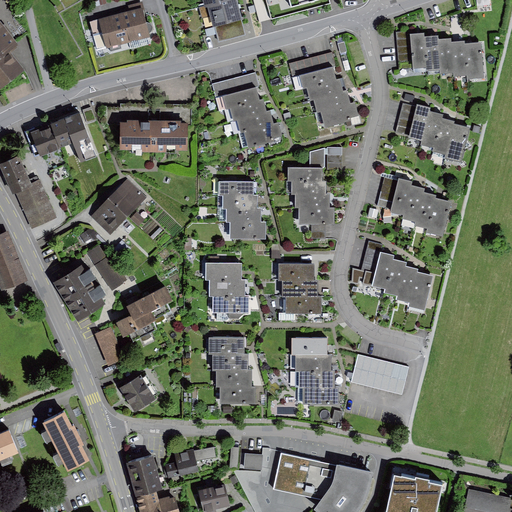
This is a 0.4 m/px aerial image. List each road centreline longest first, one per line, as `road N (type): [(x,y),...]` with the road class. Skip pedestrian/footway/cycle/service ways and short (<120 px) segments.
road 1 (residential): [(361,15),(379,80),(378,112),(337,275),(359,325),(428,350)]
road 2 (residential): [(387,451),(271,430),(103,430)]
road 3 (residential): [(0,197),(103,430)]
road 4 (residential): [(361,15),(176,65)]
road 5 (residential): [(176,65),(74,90),(0,122)]
road 6 (residential): [(511,479),(387,451)]
